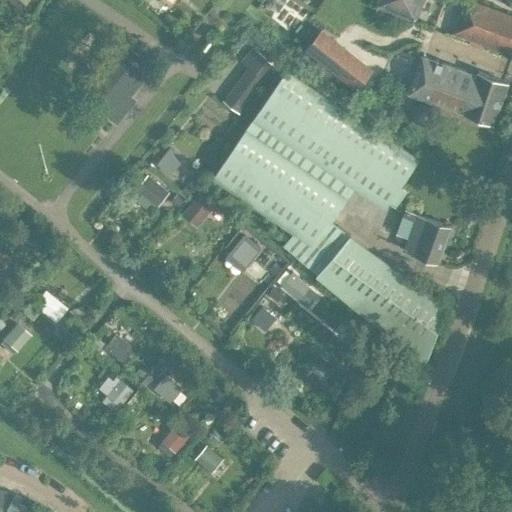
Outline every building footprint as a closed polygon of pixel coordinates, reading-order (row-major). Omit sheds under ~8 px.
[(265,0),(264,3),(274,10),(276,7),(279,9),(285,0),(265,0)] [(379,0),(378,6),(415,20),(422,0),(379,0)] [(511,15),(469,0),(465,0),(453,33),(511,53),(511,15)] [(323,31),(309,48),(357,88),(372,70),(323,31)] [(130,95),(153,67),(118,38),(75,92),(115,125),(136,100),(130,95)] [(240,111),(274,63),(253,46),(242,60),(249,65),(222,99),(240,111)] [(284,56),(274,48),(268,55),(278,63),(284,56)] [(422,56),(410,92),(493,122),(508,82),(479,71),(477,76),(422,56)] [(248,130),(213,180),(292,235),(284,244),(320,275),(351,233),(331,219),(347,195),(353,186),(354,187),(380,203),(399,176),(413,155),(318,90),(285,68),(253,116),(255,118),(248,130)] [(435,113),(431,106),(424,103),(416,106),(414,114),(417,121),(425,124),(432,120),(435,113)] [(169,150),(158,163),(171,173),(182,160),(169,150)] [(169,190),(148,173),(136,187),(157,205),(169,190)] [(200,188),(196,193),(202,198),(206,192),(200,188)] [(196,200),(186,213),(198,223),(209,210),(196,200)] [(439,261),(452,225),(418,213),(418,212),(406,208),(397,232),(409,236),(404,249),(439,261)] [(246,233),(235,246),(248,257),(259,243),(246,233)] [(351,233),(320,275),(426,364),(448,305),(351,233)] [(301,276),(294,271),(281,285),(300,301),(311,287),(300,278),(301,276)] [(67,306),(45,289),(33,303),(55,321),(67,306)] [(263,306),(253,318),(266,329),(276,316),(263,306)] [(16,350),(30,334),(16,322),(2,337),(16,350)] [(133,347),(115,332),(103,347),(122,362),(133,347)] [(168,401),(180,387),(163,373),(152,388),(168,401)] [(113,411),(131,389),(118,378),(100,400),(113,411)] [(169,456),(187,436),(174,424),(156,445),(169,456)] [(209,472),(221,457),(205,444),(193,458),(209,472)] [(13,511),(19,503),(11,499),(6,510),(9,511),(13,511)] [(23,511),(26,507),(19,503),(13,511),(23,511)]
